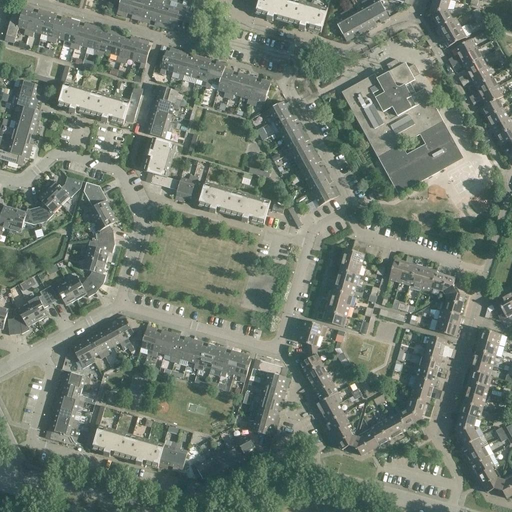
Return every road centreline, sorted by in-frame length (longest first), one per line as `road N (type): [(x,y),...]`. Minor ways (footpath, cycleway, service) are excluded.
road 1 (residential): [(319,476),(302,442),(199,501),(38,446),(50,371),(41,351)]
road 2 (residential): [(121,305),(271,346),(312,230),(345,212)]
road 3 (residential): [(345,212),(350,194),(289,85),(292,64),(219,40),(203,0)]
road 4 (residential): [(0,176),(20,179),(61,154),(121,175),(142,225),(121,305)]
road 5 (residential): [(345,212),(359,234),(486,271)]
road 6 (tertiary): [(114,500),(26,472),(0,420)]
road 7 (tertiary): [(319,476),(452,511)]
